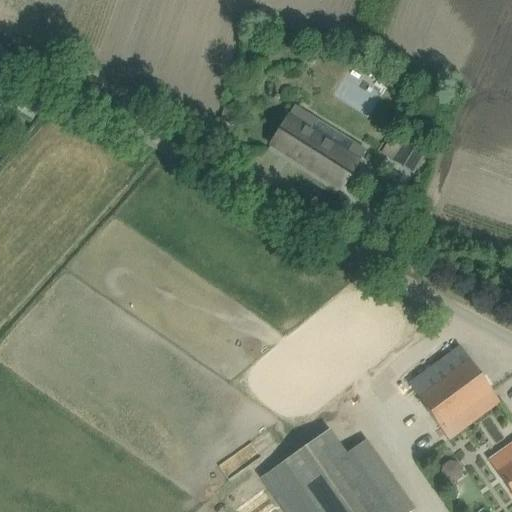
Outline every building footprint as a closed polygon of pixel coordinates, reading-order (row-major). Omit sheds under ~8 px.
[(21,104),(17,110),(31,119),(35,112),(21,104)] [(315,120),(293,107),(269,145),(341,190),(352,173),(365,151),(352,143),(347,153),(309,130),(315,120)] [(412,175),(425,154),(392,135),(379,156),(412,175)] [(446,440),(482,414),(499,403),(459,347),(443,359),(407,385),(446,440)] [(282,511),(409,511),(415,509),(366,439),(345,454),(328,430),(259,479),(282,511)] [(511,443),(488,461),(496,472),(506,486),(511,493),(511,443)] [(442,467),(440,475),(445,482),(453,483),(460,479),(461,471),(457,464),(449,462),(442,467)]
